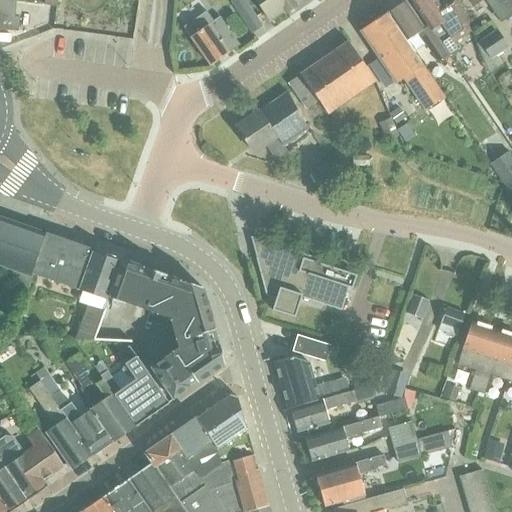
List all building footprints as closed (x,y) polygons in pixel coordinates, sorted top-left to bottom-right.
[(16,0),(0,0),(0,31),(18,34),(19,19),(15,19),(16,0)] [(297,6),(296,4),(301,0),(255,0),(271,22),(285,12),(286,14),(297,6)] [(409,0),(410,0),(428,27),(431,31),(449,58),(459,51),(455,45),(471,33),(457,0),(409,0)] [(511,0),(507,0),(504,2),(502,0),(468,0),(473,6),(482,0),(485,0),(501,23),(511,16),(511,0)] [(235,9),(252,34),(262,27),(246,2),(235,9)] [(406,2),(388,14),(388,15),(407,42),(415,53),(427,45),(440,65),(449,58),(428,27),(424,29),(406,2)] [(240,46),(220,17),(214,22),(207,12),(184,28),(211,67),(240,46)] [(407,42),(388,15),(362,33),(379,58),(396,83),(402,78),(425,111),(445,98),(407,42)] [(478,44),(483,57),(490,73),(497,68),(491,59),(508,48),(497,31),(478,44)] [(319,101),(328,114),(376,81),(349,41),(289,82),(307,109),(319,101)] [(386,89),(396,83),(379,58),(369,64),(386,89)] [(236,127),(248,145),(254,154),(267,145),(278,163),(289,155),(283,146),(308,129),(288,92),(260,112),(259,112),(236,127)] [(379,124),(387,142),(399,137),(391,118),(379,124)] [(478,147),(491,165),(500,159),(487,140),(478,147)] [(491,165),(509,192),(511,189),(511,157),(509,153),(500,159),(491,165)] [(311,174),(318,184),(332,175),(325,164),(311,174)] [(33,275),(47,233),(0,216),(0,266),(22,274),(15,293),(26,296),(33,275)] [(92,252),(93,252),(94,249),(47,233),(33,275),(79,291),(92,252)] [(257,258),(256,258),(266,297),(276,300),(272,311),(295,318),(301,298),(342,311),(349,288),(353,290),(357,276),(314,262),(315,258),(251,237),(251,239),(263,243),(266,252),(256,255),(257,258)] [(92,252),(79,291),(83,292),(79,304),(88,307),(76,340),(93,341),(109,298),(122,262),(121,262),(118,261),(116,258),(108,255),(105,256),(93,252),(92,252)] [(122,262),(109,298),(112,299),(112,297),(111,296),(113,292),(175,314),(182,339),(178,340),(177,338),(176,339),(179,348),(150,368),(173,401),(188,390),(191,387),(198,384),(225,365),(219,344),(216,344),(212,331),(215,330),(203,288),(180,280),(180,281),(168,277),(168,276),(143,267),(143,268),(124,261),(124,260),(123,260),(122,262)] [(466,314),(447,307),(434,342),(453,349),(466,314)] [(469,390),(477,393),(497,329),(481,324),(480,327),(471,323),(457,365),(475,371),(469,390)] [(511,366),(511,336),(511,337),(511,336),(511,334),(497,329),(477,393),(484,395),(490,376),(507,381),(511,366)] [(331,346),(299,336),(294,352),(326,362),(331,346)] [(136,380),(128,385),(121,390),(108,372),(101,377),(103,380),(136,426),(169,403),(137,356),(130,346),(118,354),(136,380)] [(113,442),(136,426),(103,380),(96,384),(95,382),(99,379),(80,353),(66,363),(82,387),(80,389),(93,407),(90,409),(91,410),(113,442)] [(288,409),(289,409),(340,395),(336,381),(316,387),(309,363),(293,358),(275,363),(288,409)] [(60,391),(50,375),(41,381),(93,456),(113,442),(91,410),(81,417),(72,403),(70,405),(60,391)] [(93,456),(41,381),(29,389),(55,426),(46,432),(72,470),(93,456)] [(405,390),(412,392),(414,385),(407,382),(405,390)] [(415,383),(414,385),(412,392),(416,393),(440,400),(442,391),(415,383)] [(340,395),(289,409),(293,420),(291,423),(293,429),(296,430),(297,433),(329,423),(326,411),(375,397),(373,386),(352,391),(340,395)] [(405,390),(405,391),(405,399),(408,409),(411,408),(416,393),(412,392),(405,390)] [(235,476),(258,470),(254,455),(255,455),(247,429),(238,397),(230,395),(196,418),(218,450),(222,464),(228,463),(232,465),(235,476)] [(405,399),(376,407),(379,417),(408,409),(405,399)] [(379,417),(305,438),(312,461),(349,450),(346,438),(378,429),(382,428),(379,417)] [(196,418),(173,435),(207,487),(208,488),(213,496),(228,485),(226,478),(235,476),(232,465),(228,463),(222,464),(218,450),(196,418)] [(388,429),(393,446),(417,439),(412,422),(388,429)] [(5,436),(0,439),(0,460),(27,501),(28,502),(47,489),(49,488),(44,481),(65,466),(39,429),(27,437),(34,447),(25,454),(13,437),(5,436)] [(146,453),(152,463),(182,505),(207,487),(173,435),(146,453)] [(417,439),(393,446),(398,463),(422,456),(417,439)] [(383,455),(315,476),(320,491),(318,495),(320,503),(324,505),(324,507),(364,495),(359,475),(378,469),(377,467),(386,465),(383,455)] [(427,475),(428,482),(446,478),(449,459),(436,463),(438,472),(427,475)] [(0,499),(8,511),(12,511),(27,501),(0,460),(0,499)] [(186,511),(182,505),(152,463),(129,479),(151,511),(186,511)] [(182,505),(186,511),(270,511),(269,506),(258,470),(235,476),(226,478),(228,485),(213,496),(208,488),(207,487),(182,505)] [(494,511),(482,470),(459,477),(469,511),(494,511)] [(151,511),(129,479),(105,496),(115,511),(151,511)] [(384,511),(407,504),(403,489),(333,509),(334,511),(384,511)] [(115,511),(105,496),(82,511),(115,511)] [(0,511),(8,511),(0,499),(0,511)]
